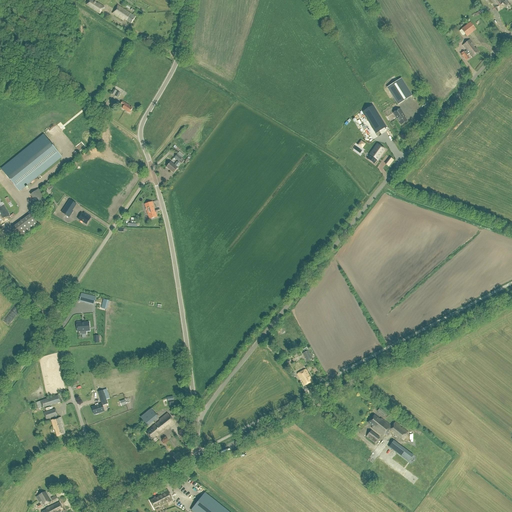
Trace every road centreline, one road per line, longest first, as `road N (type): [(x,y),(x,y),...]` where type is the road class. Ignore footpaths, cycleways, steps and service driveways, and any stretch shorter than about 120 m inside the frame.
road 1 (unclassified): [(195,422),(511,34)]
road 2 (tertiary): [(201,461),(511,298)]
road 3 (unclassified): [(195,422),(170,237),(152,170)]
road 4 (unclassified): [(118,503),(84,430),(51,320)]
road 5 (unclassified): [(51,320),(152,170)]
road 6 (unclassified): [(152,170),(141,129),(175,65),(185,0)]
road 7 (track): [(141,138),(93,105),(50,58),(0,36)]
